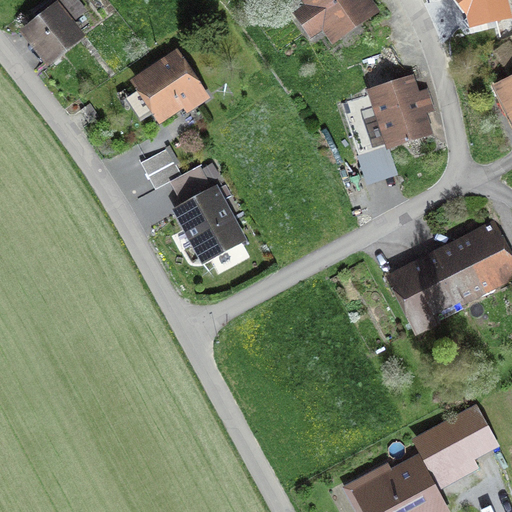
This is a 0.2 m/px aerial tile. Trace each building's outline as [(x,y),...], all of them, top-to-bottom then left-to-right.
[(80,42),(69,28),(84,17),(71,0),(65,0),(54,9),(18,37),(44,70),(80,42)] [(294,0),(305,18),(294,24),(308,45),(319,36),(329,50),(376,17),(364,0),(294,0)] [(509,18),(504,0),(462,0),(467,7),(469,16),(463,21),(468,27),(509,18)] [(206,107),(175,58),(131,86),(158,129),(183,113),(186,119),(206,107)] [(393,80),(349,94),(368,152),(413,137),(407,119),(417,116),(411,97),(400,100),(393,80)] [(511,82),(501,87),(511,112),(511,82)] [(92,104),(80,111),(88,123),(100,115),(92,104)] [(167,150),(140,164),(154,190),(181,175),(167,150)] [(242,247),(216,194),(172,216),(197,268),(242,247)] [(413,339),(511,290),(511,262),(495,229),(385,282),(413,339)] [(455,424),(419,442),(431,467),(468,449),(455,424)] [(434,511),(411,469),(364,494),(374,511),(434,511)]
